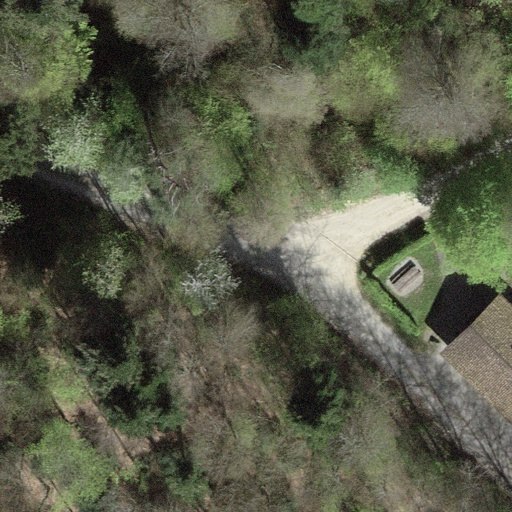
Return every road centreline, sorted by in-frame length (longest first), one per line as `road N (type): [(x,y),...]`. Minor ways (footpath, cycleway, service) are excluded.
road 1 (track): [(0,148),(286,262)]
road 2 (track): [(286,262),(511,471)]
road 3 (track): [(286,262),(511,138)]
